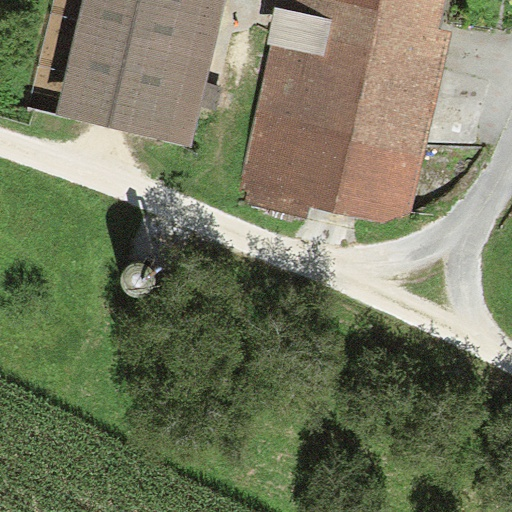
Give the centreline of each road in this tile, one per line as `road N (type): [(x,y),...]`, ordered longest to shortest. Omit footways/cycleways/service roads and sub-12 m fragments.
road 1 (track): [(0,141),(181,212),(511,364)]
road 2 (residential): [(408,314),(511,150)]
